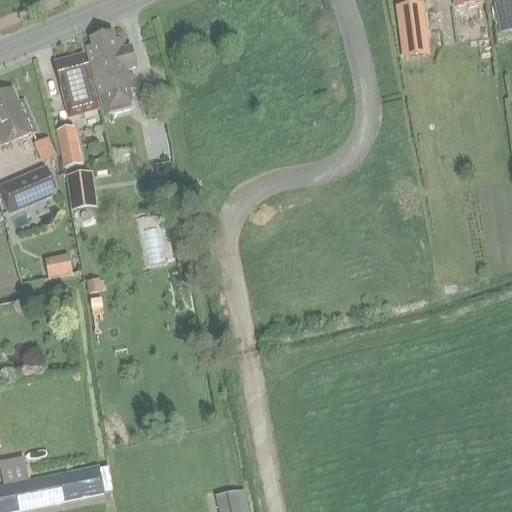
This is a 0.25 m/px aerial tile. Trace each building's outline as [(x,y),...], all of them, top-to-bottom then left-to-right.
[(453,0),(454,10),(482,6),(481,0),(453,0)] [(511,32),(511,10),(510,2),(494,5),(499,35),(511,32)] [(421,6),(397,9),(404,61),(428,58),(421,6)] [(450,30),(449,10),(435,11),(436,31),(450,30)] [(86,50),(99,100),(105,119),(133,111),(127,92),(135,90),(131,77),(126,78),(125,72),(135,69),(130,49),(125,50),(122,40),(113,43),(111,36),(91,41),(93,48),(86,50)] [(97,112),(83,57),(55,65),(63,96),(69,119),(80,116),(97,112)] [(24,101),(17,104),(11,91),(0,95),(0,143),(2,148),(31,137),(38,133),(24,101)] [(468,132),(484,131),(482,112),(466,114),(468,132)] [(153,121),(155,133),(171,131),(169,118),(153,121)] [(74,129),(56,133),(63,170),(82,166),(74,129)] [(55,161),(47,142),(33,147),(40,166),(55,161)] [(13,186),(22,208),(55,195),(45,173),(13,186)] [(72,213),(95,210),(90,173),(67,176),(72,213)] [(159,177),(161,192),(172,190),(169,175),(159,177)] [(151,260),(168,258),(164,227),(147,229),(151,260)] [(61,259),(65,279),(72,278),(69,258),(61,259)] [(99,282),(87,285),(89,296),(89,297),(101,295),(99,282)] [(0,464),(0,474),(3,489),(29,484),(24,459),(0,464)] [(98,470),(29,484),(3,489),(0,489),(0,511),(25,511),(103,497),(98,470)] [(240,511),(237,495),(215,499),(217,511),(240,511)]
